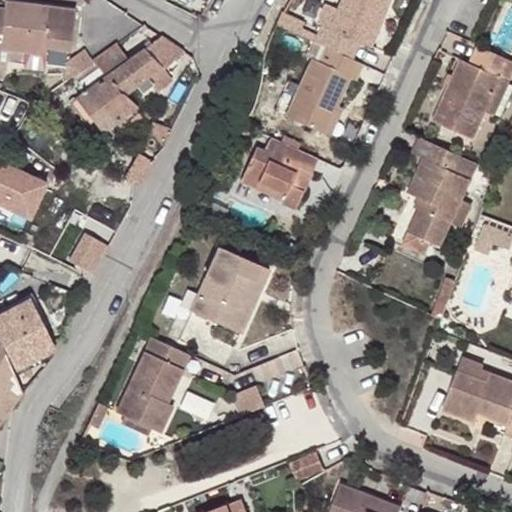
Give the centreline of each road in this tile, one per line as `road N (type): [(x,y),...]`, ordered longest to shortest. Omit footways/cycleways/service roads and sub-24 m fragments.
road 1 (residential): [(449,0),(326,252),(313,295),(316,339),(357,420),(388,445),(511,496)]
road 2 (residential): [(14,511),(26,419),(104,294),(227,56)]
road 3 (unknown): [(331,379),(86,511)]
